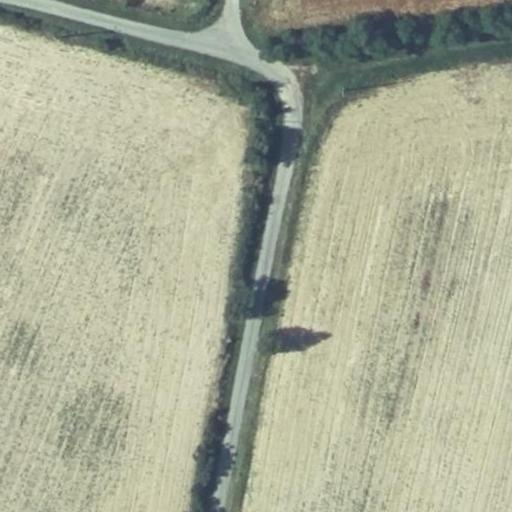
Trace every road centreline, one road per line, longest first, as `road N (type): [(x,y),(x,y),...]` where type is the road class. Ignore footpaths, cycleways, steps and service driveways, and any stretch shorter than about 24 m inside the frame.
road 1 (unclassified): [(26,0),(251,56),(288,82),(290,141),(217,511)]
road 2 (track): [(511,39),(332,64),(288,82)]
